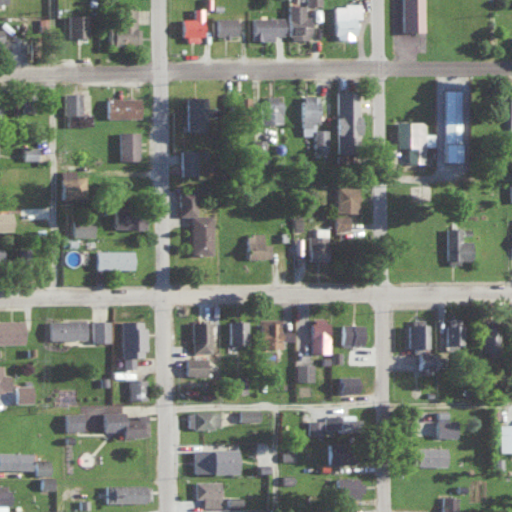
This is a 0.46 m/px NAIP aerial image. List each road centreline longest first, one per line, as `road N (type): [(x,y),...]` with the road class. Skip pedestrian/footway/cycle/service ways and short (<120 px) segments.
road 1 (residential): [(394,511),(384,0)]
road 2 (residential): [(0,298),(511,290)]
road 3 (residential): [(175,511),(168,0)]
road 4 (residential): [(0,77),(511,72)]
